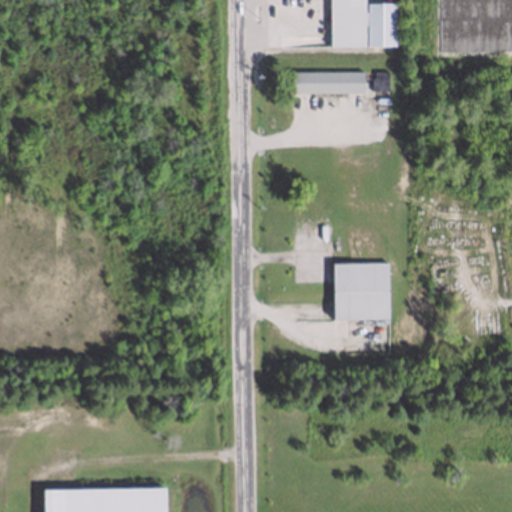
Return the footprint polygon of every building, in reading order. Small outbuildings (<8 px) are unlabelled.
[(328,47),(327,0),(363,0),(363,46),(328,47)] [(511,0),(511,49),(435,50),(435,0),(511,0)] [(366,2),(392,1),(393,44),(367,44),(366,2)] [(359,89),(291,88),(291,67),(359,68),(359,89)] [(370,95),(369,70),(386,70),(387,95),(370,95)] [(334,318),(332,263),(387,261),(390,315),(334,318)] [(39,511),(39,492),(159,490),(159,511),(39,511)]
